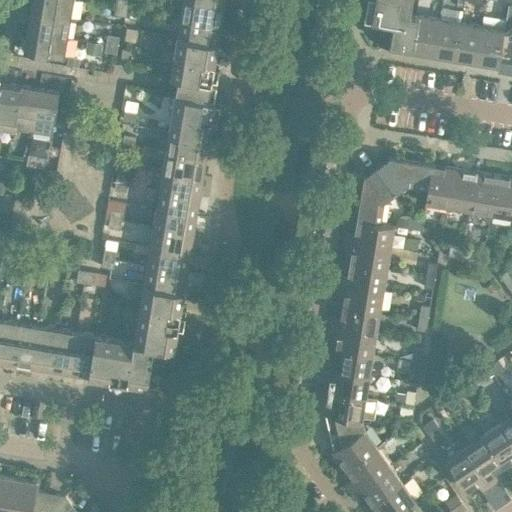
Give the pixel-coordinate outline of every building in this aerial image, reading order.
[(73,0),(31,0),(30,10),(70,17),(73,0)] [(139,0),(127,0),(127,7),(139,8),(139,0)] [(224,3),(205,0),(182,0),(180,15),(220,22),(224,3)] [(409,12),(411,0),(366,0),(364,17),(381,20),(377,44),(411,49),(417,13),(409,12)] [(511,2),(508,2),(504,28),(498,64),(497,68),(511,70),(511,2)] [(127,7),(115,5),(113,14),(125,15),(127,7)] [(139,8),(127,7),(125,15),(137,17),(139,8)] [(70,17),(30,10),(27,29),(67,35),(70,17)] [(439,17),(417,13),(411,49),(433,53),(439,17)] [(220,22),(180,15),(177,34),(217,41),(220,22)] [(460,21),(439,17),(433,53),(454,57),(460,21)] [(481,24),(460,21),(454,57),(475,60),(481,24)] [(498,64),(504,28),(481,24),(475,60),(498,64)] [(126,26),(125,38),(135,39),(137,28),(126,26)] [(67,35),(27,29),(23,49),(64,55),(67,35)] [(107,33),(106,42),(118,44),(119,35),(107,33)] [(209,89),(210,82),(216,83),(219,60),(214,59),(217,41),(177,34),(170,73),(178,74),(176,84),(175,91),(168,130),(209,137),(212,119),(217,120),(220,99),(208,97),(209,89)] [(87,39),(85,52),(101,54),(103,42),(87,39)] [(118,44),(106,42),(104,51),(116,53),(118,44)] [(68,56),(67,64),(78,66),(80,57),(68,56)] [(0,121),(13,124),(20,83),(4,81),(5,75),(0,74),(0,121)] [(39,87),(20,83),(13,124),(32,127),(39,87)] [(59,90),(39,87),(32,127),(52,130),(53,124),(56,108),(59,90)] [(126,100),(123,118),(135,120),(138,102),(126,100)] [(56,108),(53,124),(64,126),(67,109),(56,108)] [(111,131),(73,124),(71,136),(109,143),(111,131)] [(209,137),(168,130),(165,150),(206,156),(209,137)] [(123,133),(122,142),(134,144),(135,135),(123,133)] [(134,144),(122,142),(120,151),(132,153),(134,144)] [(206,156),(165,150),(162,168),(202,175),(206,156)] [(28,152),(27,160),(26,165),(44,168),(46,156),(28,152)] [(388,157),(377,165),(387,179),(395,191),(407,183),(427,186),(428,186),(432,163),(389,156),(388,157)] [(453,167),(432,163),(428,186),(427,186),(425,200),(447,204),(453,167)] [(364,173),(356,218),(380,222),(380,221),(383,199),(395,191),(387,179),(377,165),(365,174),(364,173)] [(475,170),(453,167),(447,204),(468,207),(475,170)] [(202,175),(162,168),(159,187),(199,194),(202,175)] [(496,174),(475,170),(468,207),(490,211),(496,174)] [(129,173),(117,171),(115,180),(127,182),(129,173)] [(511,176),(496,174),(490,211),(511,214),(511,176)] [(127,182),(115,180),(114,188),(126,190),(127,182)] [(199,194),(159,187),(156,206),(196,213),(199,194)] [(0,190),(0,199),(10,201),(12,192),(0,190)] [(10,201),(0,199),(0,208),(9,210),(10,201)] [(196,213),(156,206),(153,225),(193,232),(196,213)] [(122,211),(110,209),(109,218),(121,220),(122,211)] [(410,211),(407,226),(415,228),(417,213),(410,211)] [(425,214),(417,213),(415,228),(422,229),(425,214)] [(121,220),(109,218),(107,226),(119,228),(121,220)] [(345,228),(343,238),(390,245),(393,223),(380,221),(380,222),(356,218),(354,230),(345,228)] [(193,232),(153,225),(150,244),(190,251),(193,232)] [(390,245),(343,238),(342,247),(351,249),(349,260),(386,267),(390,245)] [(190,251),(150,244),(146,264),(187,270),(190,251)] [(450,244),(448,253),(460,255),(462,246),(450,244)] [(474,248),(462,246),(460,255),(473,257),(474,248)] [(104,247),(103,254),(102,257),(114,259),(116,249),(104,247)] [(11,258),(1,257),(0,266),(0,268),(9,270),(11,258)] [(114,259),(102,257),(101,265),(113,267),(114,259)] [(11,258),(9,270),(17,271),(19,259),(11,258)] [(338,271),(336,280),(383,288),(386,267),(349,260),(347,272),(338,271)] [(437,262),(428,261),(426,273),(435,274),(437,262)] [(49,264),(40,262),(38,274),(47,276),(49,264)] [(58,265),(49,264),(47,276),(56,277),(58,265)] [(187,270),(146,264),(143,283),(183,289),(187,270)] [(87,269),(78,268),(76,280),(85,281),(87,269)] [(511,275),(507,268),(500,274),(507,283),(511,279),(511,275)] [(96,270),(87,269),(85,281),(94,282),(96,270)] [(435,274),(426,273),(424,285),(433,287),(435,274)] [(383,288),(336,280),(335,290),(344,291),(342,303),(379,309),(383,288)] [(180,307),(183,289),(143,283),(140,301),(180,307)] [(182,331),(186,308),(180,307),(140,301),(137,324),(177,330),(182,331)] [(331,313),(329,323),(376,330),(379,309),(342,303),(340,315),(331,313)] [(421,303),(419,316),(428,317),(430,305),(421,303)] [(428,317),(419,316),(417,328),(426,330),(428,317)] [(20,321),(1,318),(0,321),(0,358),(13,360),(20,321)] [(39,324),(20,321),(13,360),(32,364),(39,324)] [(376,330),(329,323),(327,332),(337,334),(335,346),(372,352),(376,330)] [(58,327),(39,324),(32,364),(51,367),(58,327)] [(174,347),(177,330),(137,324),(134,340),(153,343),(174,347)] [(77,330),(58,327),(51,367),(70,370),(77,330)] [(96,333),(77,330),(70,370),(89,373),(96,333)] [(105,376),(111,336),(96,333),(89,373),(105,376)] [(127,385),(128,380),(134,340),(111,336),(105,376),(104,381),(127,385)] [(147,383),(153,343),(134,340),(128,380),(147,383)] [(372,352),(335,346),(333,357),(323,356),(322,365),(369,373),(372,352)] [(423,347),(414,346),(412,357),(421,359),(423,347)] [(421,359),(412,357),(410,371),(419,372),(421,359)] [(498,358),(487,365),(492,373),(503,365),(498,358)] [(369,373),(322,365),(320,375),(330,376),(328,389),(365,395),(369,373)] [(477,372),(482,379),(492,373),(487,365),(477,372)] [(462,382),(452,389),(457,396),(467,389),(462,382)] [(416,390),(407,388),(405,401),(413,402),(416,390)] [(324,412),(328,430),(363,422),(361,416),(365,395),(328,389),(324,412)] [(457,396),(452,389),(442,396),(447,403),(457,396)] [(511,412),(500,421),(511,438),(511,412)] [(422,424),(428,432),(438,425),(433,417),(422,424)] [(511,438),(500,421),(482,433),(503,464),(511,458),(511,438)] [(363,422),(328,430),(333,448),(346,467),(376,445),(364,428),(363,422)] [(503,464),(482,433),(464,445),(490,484),(498,479),(493,471),(503,464)] [(376,445),(346,467),(353,477),(345,482),(351,490),(389,463),(376,445)] [(490,484),(464,445),(445,458),(466,489),(477,482),(483,490),(490,484)] [(389,463),(351,490),(356,498),(364,492),(371,502),(402,480),(389,463)] [(0,511),(6,511),(13,475),(0,473),(0,511)] [(36,479),(13,475),(6,511),(54,511),(65,494),(35,489),(36,479)] [(402,480),(371,502),(378,511),(377,511),(394,511),(414,498),(402,480)] [(456,493),(445,500),(450,507),(451,507),(461,500),(456,493)] [(78,511),(65,494),(54,511),(78,511)] [(424,511),(414,498),(394,511),(424,511)] [(458,511),(466,507),(461,500),(451,507),(454,511),(458,511)]
